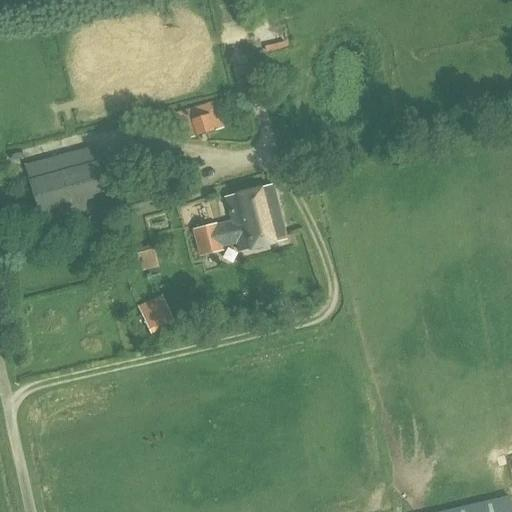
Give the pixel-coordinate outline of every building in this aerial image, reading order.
[(178,112),(186,139),(222,128),(214,101),(178,112)] [(29,180),(43,229),(112,210),(97,160),(29,180)] [(239,251),(286,239),(272,185),(226,198),(232,223),(217,227),(216,224),(194,230),(200,255),(223,249),(222,246),(236,242),(239,251)] [(120,253),(125,275),(158,266),(153,244),(120,253)] [(142,314),(151,333),(173,322),(165,303),(142,314)] [(439,511),(511,511),(511,497),(511,496),(439,511)]
